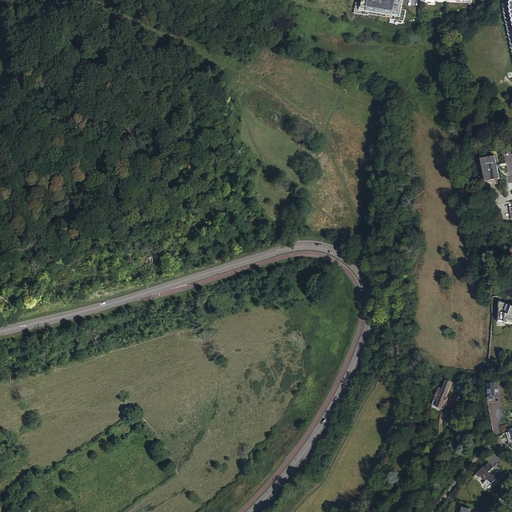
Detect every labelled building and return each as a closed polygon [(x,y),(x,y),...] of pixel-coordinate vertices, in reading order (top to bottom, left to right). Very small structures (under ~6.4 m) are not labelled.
[(406,12),(402,11),(405,1),(401,0),(361,0),(361,3),(357,2),(355,14),(369,17),(369,13),(391,17),(390,21),(404,24),(406,12)] [(511,3),(503,3),(503,12),(511,53),(511,3)] [(496,156),(481,158),(485,181),(500,179),(498,167),(498,165),(496,156)] [(498,300),(497,319),(504,319),(506,321),(511,323),(511,303),(511,305),(498,300)] [(439,387),(432,405),(441,409),(445,401),(447,402),(449,398),(447,397),(453,384),(448,381),(444,390),(439,387)] [(459,386),(457,391),(465,395),(467,390),(459,386)] [(494,388),(487,388),(487,398),(494,398),(494,392),(497,392),(497,389),(494,389),(494,388)] [(446,411),(444,425),(446,425),(453,414),(446,411)] [(499,426),(501,433),(508,431),(508,429),(506,424),(499,426)] [(490,460),(475,475),(489,488),(503,473),(490,460)]
